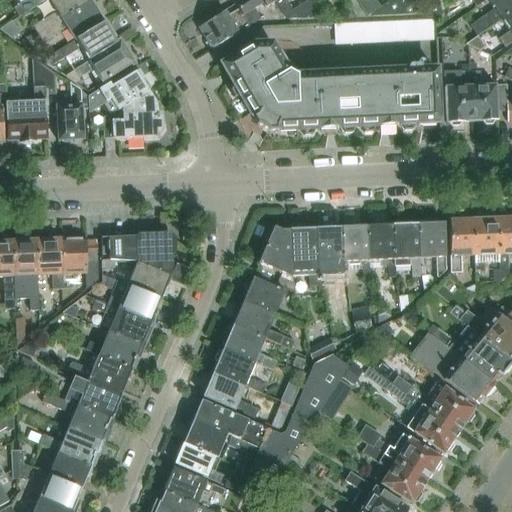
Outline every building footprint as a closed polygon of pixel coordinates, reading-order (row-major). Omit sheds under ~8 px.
[(27,0),(17,6),(22,14),(45,0),(27,0)] [(32,27),(37,35),(90,2),(88,0),(47,0),(55,12),(32,27)] [(273,4),(270,0),(230,0),(234,6),(248,28),(260,21),(254,10),(259,7),(262,11),(273,4)] [(270,0),(273,4),(275,3),(286,20),(297,19),(292,11),(285,0),(270,0)] [(309,0),(292,11),(297,19),(298,20),(321,19),(309,0)] [(355,0),(367,18),(371,15),(380,9),(374,0),(355,0)] [(392,0),(380,9),(371,15),(372,17),(412,15),(418,10),(410,0),(392,0)] [(500,20),(500,21),(511,12),(511,0),(486,0),(494,12),(473,26),(478,33),(488,27),(489,28),(500,20)] [(64,29),(73,42),(103,23),(101,20),(102,17),(98,12),(95,11),(90,2),(37,35),(41,43),(64,29)] [(438,2),(424,11),(425,19),(442,18),(438,2)] [(224,12),(198,28),(211,50),(237,34),(237,35),(248,28),(234,6),(224,12)] [(350,6),(336,11),(340,18),(341,20),(356,19),(350,6)] [(508,32),(497,40),(499,42),(504,48),(511,42),(511,12),(500,21),(508,32)] [(436,43),(435,21),(333,25),(334,48),(436,43)] [(0,29),(0,31),(10,39),(11,39),(19,34),(11,22),(0,29)] [(78,49),(87,62),(116,44),(115,41),(115,38),(112,33),(109,32),(104,23),(103,23),(73,42),(60,50),(65,58),(78,49)] [(476,37),(464,45),(478,52),(483,48),(476,37)] [(100,85),(131,65),(129,62),(130,59),(127,54),(124,53),(118,43),(116,44),(87,62),(72,71),(77,79),(91,70),(100,85)] [(253,45),(220,65),(232,85),(229,91),(233,98),(239,98),(256,125),(268,132),(300,131),(303,136),(311,136),(314,130),(339,129),(343,134),(351,134),(354,128),(359,128),(363,133),(371,133),(374,127),(438,124),(438,119),(437,119),(435,70),(293,77),(273,44),(253,45)] [(60,50),(42,61),(50,67),(65,58),(60,50)] [(32,88),(33,102),(4,104),(5,105),(6,130),(6,140),(19,140),(19,144),(21,144),(24,145),(30,145),(33,143),(34,143),(34,139),(47,138),(45,116),(55,115),(55,108),(53,75),(36,62),(37,88),(32,88)] [(109,84),(87,97),(88,110),(88,111),(97,105),(98,107),(105,103),(110,100),(116,110),(148,92),(146,89),(147,86),(143,81),(140,79),(136,72),(127,77),(111,87),(109,84)] [(476,72),(469,73),(470,123),(482,122),(484,125),(491,125),(493,121),(496,121),(496,112),(495,102),(495,88),(495,85),(480,86),(479,72),(476,72)] [(444,88),(446,124),(449,124),(451,127),(458,127),(460,123),(470,123),(469,73),(458,73),(459,87),(444,88)] [(55,108),(55,115),(57,142),(58,142),(59,142),(59,141),(60,141),(63,143),(68,143),(71,141),(79,140),(79,141),(80,141),(82,141),(81,131),(80,110),(79,97),(79,91),(69,84),(70,107),(55,108)] [(496,112),(506,112),(506,102),(506,87),(495,88),(495,102),(496,112)] [(80,110),(88,110),(87,97),(79,91),(79,97),(80,110)] [(160,131),(157,113),(155,104),(148,92),(116,110),(102,119),(103,129),(103,139),(114,139),(117,140),(123,140),(126,138),(155,137),(160,131)] [(499,281),(499,284),(506,280),(506,270),(507,269),(507,265),(508,265),(507,256),(511,255),(511,217),(508,218),(509,221),(498,221),(499,256),(498,256),(498,264),(499,281)] [(474,257),(474,273),(484,273),(484,265),(498,264),(498,256),(499,256),(498,221),(496,221),(496,218),(484,219),(484,222),(474,222),(475,257),(474,257)] [(460,223),(449,223),(449,233),(450,257),(449,258),(450,274),(461,273),(460,258),(474,257),(475,257),(474,222),(471,222),(471,220),(460,220),(460,223)] [(445,258),(444,233),(443,224),(442,224),(443,224),(435,224),(432,224),(429,221),(422,221),(422,222),(419,225),(417,225),(418,260),(419,260),(445,258)] [(409,225),(406,225),(405,224),(404,223),(402,222),(400,222),(398,222),(397,222),(396,223),(395,224),(394,225),(394,226),(391,226),(393,267),(394,267),(412,266),(413,277),(421,277),(419,260),(418,260),(417,225),(409,225)] [(388,279),(396,278),(394,267),(393,267),(391,226),(383,227),(383,226),(381,226),(378,223),(371,223),(371,224),(368,227),(366,227),(368,268),(369,268),(387,267),(388,279)] [(343,227),(343,228),(340,228),(342,271),(343,271),(361,270),(363,280),(371,279),(369,268),(368,268),(366,227),(358,228),(358,227),(355,227),(354,226),(352,225),(351,225),(349,224),(347,225),(345,225),(344,226),(343,227)] [(336,271),(338,281),(345,280),(343,271),(342,271),(340,228),(332,229),(332,228),(329,229),(327,226),(327,225),(319,226),(317,229),(314,229),(314,230),(316,265),(333,264),(333,271),(336,271)] [(320,287),(320,285),(316,265),(314,230),(306,230),(304,230),(302,228),(301,227),(299,227),(297,227),(295,227),(294,228),(293,228),(292,229),(291,230),(289,230),(289,231),(291,276),(308,276),(309,288),(320,287)] [(291,276),(289,231),(281,231),(273,228),(271,231),(268,231),(264,240),(266,243),(257,264),(267,268),(281,274),(291,278),(291,276)] [(106,238),(100,239),(100,248),(101,262),(113,261),(135,263),(136,262),(169,277),(171,273),(171,265),(169,261),(169,256),(173,252),(173,248),(174,248),(174,243),(172,243),(172,239),(168,236),(144,237),(144,235),(136,235),(136,237),(135,237),(135,238),(125,238),(123,238),(118,238),(117,238),(112,238),(111,238),(111,239),(106,239),(106,238)] [(85,244),(85,239),(85,237),(84,237),(84,239),(75,240),(71,238),(66,238),(63,240),(60,240),(60,238),(61,275),(85,274),(85,291),(97,282),(97,262),(86,262),(85,244)] [(36,239),(35,239),(37,276),(56,276),(57,280),(51,281),(51,291),(62,290),(61,275),(60,238),(59,238),(59,240),(49,241),(46,239),(41,239),(38,241),(36,241),(36,239)] [(38,298),(37,291),(37,276),(35,239),(35,241),(25,242),(22,240),(17,240),(14,242),(12,242),(12,240),(11,240),(13,277),(23,277),(24,299),(38,298)] [(0,277),(7,278),(8,282),(3,282),(3,293),(4,308),(14,308),(13,281),(13,277),(11,240),(11,242),(1,243),(0,242),(0,277)] [(86,244),(85,244),(86,262),(97,262),(97,254),(96,244),(95,244),(95,243),(86,243),(86,244)] [(168,286),(171,278),(169,277),(136,262),(135,263),(127,287),(160,300),(161,298),(163,296),(166,291),(165,288),(166,285),(168,286)] [(279,278),(276,285),(293,292),(292,283),(279,278)] [(127,287),(113,281),(108,279),(104,289),(122,296),(117,309),(153,324),(160,310),(156,308),(159,301),(162,302),(161,304),(162,305),(163,302),(160,300),(127,287)] [(251,279),(250,281),(248,282),(247,283),(246,284),(245,285),(244,287),(244,289),(244,290),(245,291),(245,292),(246,293),(245,295),(242,302),(274,316),(284,292),(251,279)] [(345,280),(338,281),(340,293),(347,292),(345,281),(345,280)] [(474,286),(464,290),(474,296),(474,286)] [(407,296),(398,297),(400,312),(408,305),(407,296)] [(91,309),(113,319),(108,332),(144,347),(153,324),(117,309),(117,310),(94,300),(91,309)] [(274,316),(242,302),(241,305),(237,306),(236,306),(233,313),(234,313),(236,316),(235,319),(232,326),(264,340),(290,351),(293,342),(268,331),(274,316)] [(70,307),(62,314),(75,319),(78,310),(70,307)] [(455,307),(449,314),(457,321),(463,314),(455,307)] [(501,308),(495,314),(502,320),(508,314),(501,308)] [(383,309),(375,310),(378,323),(390,317),(387,310),(383,309)] [(463,314),(457,321),(467,329),(468,328),(479,337),(480,336),(503,355),(510,362),(511,360),(511,326),(502,320),(495,314),(488,309),(478,321),(466,311),(463,314)] [(511,310),(508,314),(502,320),(511,326),(511,310)] [(368,314),(352,317),(354,331),(371,328),(368,314)] [(344,316),(329,318),(333,342),(348,339),(344,316)] [(48,324),(39,332),(54,338),(58,328),(48,324)] [(386,324),(376,329),(384,339),(393,334),(386,324)] [(254,364),(255,364),(272,371),(275,362),(258,355),(264,340),(232,326),(231,328),(229,329),(227,330),(226,331),(226,332),(225,333),(225,335),(225,337),(225,339),(226,340),(225,342),(225,343),(222,350),(254,364)] [(511,362),(510,362),(503,355),(480,336),(479,337),(468,328),(467,329),(455,342),(431,327),(426,334),(429,335),(452,353),(453,352),(461,358),(462,358),(485,377),(493,383),(499,377),(501,375),(505,375),(510,369),(509,365),(511,362)] [(144,347),(108,332),(101,348),(88,342),(84,352),(97,358),(98,357),(131,369),(134,371),(135,369),(134,368),(134,370),(131,368),(134,361),(137,363),(144,347)] [(493,384),(493,383),(485,377),(462,358),(461,358),(453,352),(452,353),(429,335),(410,358),(431,374),(433,372),(467,400),(475,406),(481,399),(483,397),(484,397),(486,396),(487,396),(489,394),(490,393),(491,392),(491,391),(492,390),(492,389),(492,388),(492,386),(493,384)] [(318,345),(306,351),(309,357),(311,361),(324,355),(318,345)] [(24,346),(17,352),(32,358),(36,351),(24,346)] [(248,379),(254,364),(222,350),(221,352),(217,353),(214,360),(216,364),(215,366),(212,373),(212,374),(244,387),(261,394),(264,386),(248,379)] [(248,421),(209,405),(200,401),(199,404),(200,404),(196,413),(195,413),(183,445),(221,461),(227,446),(243,452),(245,448),(256,453),(248,473),(264,480),(270,466),(281,471),(285,464),(290,456),(317,414),(323,406),(327,399),(342,378),(348,368),(330,356),(312,365),(300,395),(294,409),(284,434),(281,435),(269,430),(248,421)] [(67,371),(121,393),(123,393),(126,385),(125,384),(125,382),(128,380),(130,375),(129,372),(131,369),(98,357),(97,358),(92,371),(73,363),(69,365),(67,371)] [(295,357),(291,366),(301,370),(304,361),(295,357)] [(22,359),(16,372),(27,377),(33,363),(22,359)] [(348,368),(342,378),(352,384),(361,370),(351,364),(348,368)] [(205,390),(202,398),(250,418),(252,412),(241,407),(243,404),(238,402),(244,387),(212,374),(211,376),(209,376),(208,377),(206,379),(205,380),(205,382),(205,383),(205,384),(205,386),(206,387),(205,390)] [(397,376),(391,384),(401,391),(457,433),(458,431),(457,432),(454,430),(459,423),(462,425),(461,426),(462,426),(464,423),(468,423),(472,416),(471,412),(473,410),(465,404),(437,383),(427,398),(407,383),(397,376)] [(121,397),(120,396),(73,378),(68,391),(64,401),(64,402),(110,420),(111,417),(114,416),(116,411),(115,408),(116,405),(118,406),(121,397)] [(388,382),(383,389),(401,402),(400,403),(416,414),(406,428),(442,455),(444,453),(448,452),(452,446),(451,442),(457,433),(391,384),(388,382)] [(32,385),(17,385),(17,400),(32,389),(32,385)] [(294,409),(300,395),(286,389),(280,403),(294,409)] [(64,401),(58,399),(44,393),(40,403),(72,417),(67,430),(104,444),(110,429),(106,428),(109,421),(112,422),(111,424),(112,424),(113,421),(110,420),(64,402),(64,401)] [(323,406),(317,414),(329,422),(339,406),(327,399),(323,406)] [(12,413),(0,420),(7,432),(12,430),(12,413)] [(274,417),(270,427),(281,431),(285,422),(274,417)] [(364,426),(356,439),(358,440),(366,446),(367,445),(372,449),(377,440),(380,436),(364,426)] [(39,445),(39,446),(57,453),(91,466),(94,467),(95,465),(94,464),(94,466),(91,465),(94,458),(97,459),(104,444),(67,430),(62,443),(43,436),(42,437),(39,445)] [(30,432),(27,440),(39,445),(42,437),(30,432)] [(377,440),(372,449),(425,482),(426,481),(425,480),(425,481),(423,480),(428,473),(429,474),(429,475),(431,473),(435,472),(440,465),(438,461),(440,459),(431,453),(409,439),(409,440),(402,435),(393,450),(377,440)] [(173,465),(220,484),(223,476),(210,470),(214,459),(221,462),(221,461),(183,445),(182,444),(181,446),(178,448),(176,454),(177,457),(173,465)] [(366,446),(361,454),(382,467),(373,481),(402,500),(410,505),(412,503),(416,502),(420,496),(419,491),(421,489),(420,488),(420,489),(418,488),(423,481),(424,482),(424,483),(425,482),(372,449),(367,445),(366,446)] [(91,466),(57,453),(48,476),(83,490),(86,483),(84,482),(85,479),(88,477),(90,472),(90,469),(91,466)] [(290,456),(285,464),(295,471),(300,463),(290,456)] [(24,466),(17,467),(18,480),(21,480),(25,482),(30,468),(24,466)] [(196,506),(202,492),(208,494),(209,492),(222,497),(225,490),(171,468),(167,476),(169,477),(168,480),(165,481),(163,486),(164,489),(162,492),(196,506)] [(349,474),(344,483),(359,493),(350,507),(358,511),(406,511),(407,510),(399,505),(349,474)] [(83,490),(48,476),(38,500),(67,511),(75,511),(81,499),(77,498),(80,490),(83,492),(82,494),(83,494),(84,491),(83,490)] [(224,486),(224,487),(235,491),(239,482),(227,478),(224,486)] [(162,492),(162,493),(159,500),(156,499),(150,511),(209,511),(196,506),(162,492)] [(21,511),(67,511),(38,500),(32,511),(26,511),(23,510),(21,511)]
